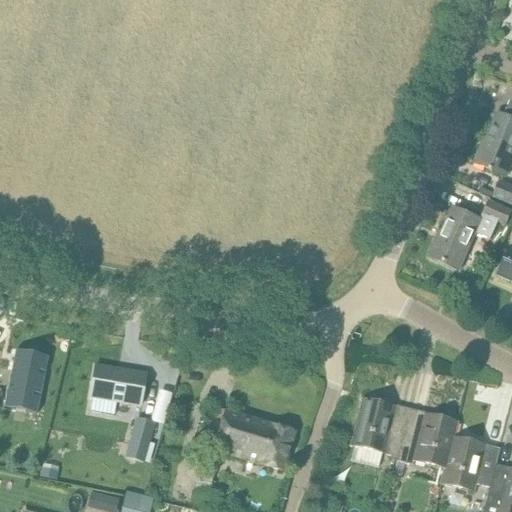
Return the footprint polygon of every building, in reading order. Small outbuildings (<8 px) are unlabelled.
[(492,128),(511,136),(511,101),(510,101),(504,117),(498,115),(492,128)] [(506,176),(511,162),(511,136),(492,128),(482,154),(479,153),(475,164),(491,170),(490,172),(493,173),(493,171),(506,176)] [(511,205),(511,186),(500,182),(494,198),(511,205)] [(481,221),(453,209),(436,247),(434,246),(429,257),(458,271),(475,233),(490,240),(499,222),(506,226),(511,212),(489,202),(481,221)] [(511,281),(511,249),(499,278),(510,283),(510,281),(511,281)] [(39,411),(49,357),(16,351),(6,405),(39,411)] [(91,386),(89,398),(140,406),(146,375),(94,366),(91,386)] [(398,459),(408,419),(392,415),(394,407),(362,400),(351,447),(398,459)] [(213,451),(263,466),(282,472),(294,433),(213,408),(207,427),(219,431),(213,451)] [(422,423),(408,419),(398,459),(444,470),(452,438),(453,438),(456,423),(424,415),(422,423)] [(136,420),(126,458),(127,459),(143,463),(148,444),(153,425),(136,420)] [(484,446),(453,438),(452,438),(444,470),(440,486),(473,494),(475,485),(489,489),(497,457),(482,453),(484,446)] [(497,457),(489,489),(483,511),(511,511),(511,469),(510,469),(508,477),(493,473),(497,457)] [(208,499),(216,461),(202,458),(194,496),(208,499)] [(91,492),(87,507),(100,511),(104,496),(91,492)] [(125,492),(119,511),(134,511),(139,496),(125,492)]
